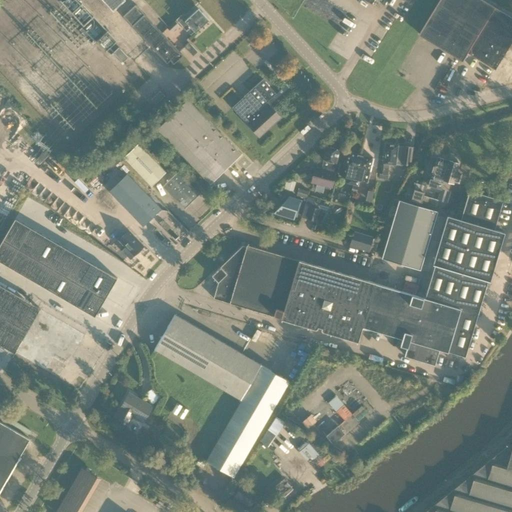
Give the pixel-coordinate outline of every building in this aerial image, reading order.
[(60,0),(60,1),(84,26),(93,17),(77,0),(60,0)] [(102,0),(113,11),(125,0),(102,0)] [(462,60),(467,51),(495,68),(511,40),(511,18),(481,0),(440,0),(420,34),(462,60)] [(136,4),(123,16),(132,26),(162,58),(167,63),(170,60),(174,64),(183,55),(144,14),(136,4)] [(199,9),(187,21),(182,16),(177,20),(187,31),(191,28),(196,33),(209,21),(199,9)] [(116,42),(93,17),(84,26),(79,30),(92,45),(96,42),(106,52),(116,42)] [(179,26),(175,21),(167,28),(172,33),(179,26)] [(198,52),(189,43),(185,47),(193,56),(198,52)] [(123,62),(128,57),(119,47),(114,52),(123,62)] [(249,126),(259,137),(281,118),(271,106),(270,107),(267,103),(276,94),(263,80),(245,96),(232,107),(249,126)] [(160,91),(151,100),(156,105),(165,96),(160,91)] [(241,155),(188,100),(158,129),(210,184),(241,155)] [(149,155),(138,143),(124,157),(151,186),(166,172),(154,159),(149,155)] [(412,147),(404,146),(404,147),(398,146),(398,145),(386,144),(383,164),(384,164),(382,174),(387,175),(388,175),(389,164),(396,165),(402,165),(403,164),(410,165),(412,147)] [(41,161),(52,149),(48,145),(38,158),(41,161)] [(321,169),(315,167),(311,183),(332,188),(336,172),(333,172),(336,163),(339,150),(327,147),(323,160),(324,160),(321,169)] [(154,159),(160,153),(156,149),(149,155),(154,159)] [(348,183),(353,185),(360,155),(347,152),(341,176),(349,178),(348,183)] [(360,155),(353,185),(358,186),(360,180),(367,182),(370,172),(374,158),(360,155)] [(431,179),(428,186),(441,189),(443,183),(444,179),(453,182),(454,180),(458,181),(461,173),(457,171),(456,172),(458,163),(457,159),(453,158),(449,160),(449,161),(437,157),(434,166),(432,171),(433,171),(430,179),(431,179)] [(185,209),(199,194),(178,173),(166,184),(174,192),(172,196),(185,209)] [(127,174),(110,191),(143,226),(161,209),(127,174)] [(422,185),(421,192),(415,190),(412,201),(421,203),(422,202),(423,196),(426,186),(422,185)] [(376,283),(363,327),(402,338),(400,345),(407,347),(405,356),(435,365),(439,349),(448,352),(448,351),(464,356),(487,281),(490,282),(505,233),(494,230),(503,201),(469,191),(460,220),(448,216),(433,265),(435,265),(425,298),(376,283)] [(274,213),(294,219),(300,200),(289,196),(274,213)] [(422,202),(436,206),(438,200),(423,196),(422,202)] [(420,270),(430,237),(438,212),(399,200),(382,259),(420,270)] [(316,221),(319,209),(311,206),(307,219),(316,221)] [(15,219),(0,245),(0,261),(95,316),(117,278),(15,219)] [(122,251),(129,259),(143,246),(128,231),(119,240),(126,247),(122,251)] [(374,237),(354,231),(350,247),(369,252),(374,237)] [(223,264),(211,276),(218,283),(213,298),(267,315),(270,304),(285,308),(299,261),(247,245),(246,247),(242,246),(223,264)] [(270,304),(267,315),(315,329),(316,329),(317,329),(317,328),(318,327),(322,328),(321,329),(321,330),(321,331),(322,331),(323,332),(358,342),(363,327),(376,283),(313,264),(299,260),(299,261),(285,308),(270,304)] [(0,285),(0,344),(15,353),(40,309),(0,285)] [(40,309),(15,353),(59,378),(59,379),(85,335),(84,334),(40,309)] [(174,315),(154,349),(241,400),(262,366),(174,315)] [(289,382),(262,366),(241,400),(206,461),(233,477),(289,382)] [(121,409),(116,418),(127,424),(132,415),(143,422),(152,406),(129,393),(120,408),(121,409)] [(308,428),(317,421),(311,415),(302,422),(308,428)] [(0,491),(30,440),(0,422),(0,491)] [(338,426),(326,436),(333,444),(345,434),(338,426)] [(511,511),(511,446),(509,446),(425,511),(511,511)] [(76,467),(55,511),(81,511),(98,476),(76,467)] [(284,495),(292,487),(283,478),(274,486),(284,495)]
